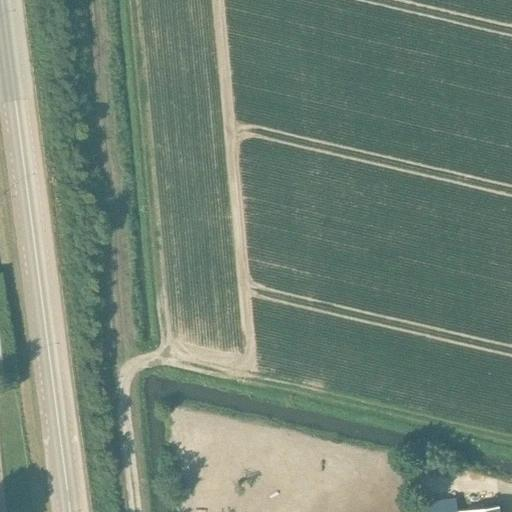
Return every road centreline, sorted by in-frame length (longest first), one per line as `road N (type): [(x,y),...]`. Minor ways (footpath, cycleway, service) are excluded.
road 1 (tertiary): [(69,511),(0,0)]
road 2 (track): [(123,381),(89,0)]
road 3 (track): [(134,511),(124,375),(168,353)]
